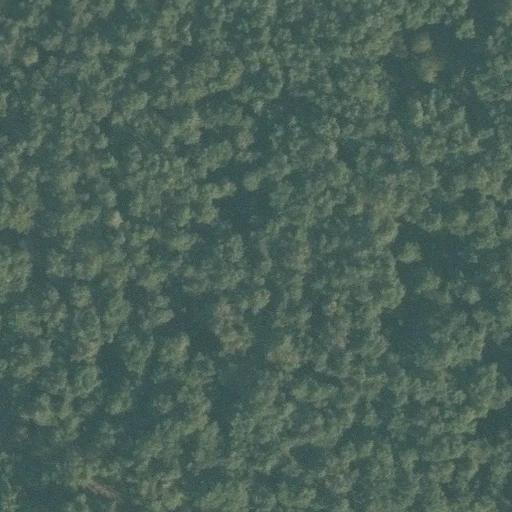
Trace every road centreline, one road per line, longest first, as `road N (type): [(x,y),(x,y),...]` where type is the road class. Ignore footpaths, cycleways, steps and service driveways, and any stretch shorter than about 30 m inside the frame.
road 1 (track): [(490,511),(507,447),(508,356),(442,284),(434,233),(474,54),(473,0)]
road 2 (track): [(0,431),(142,511)]
